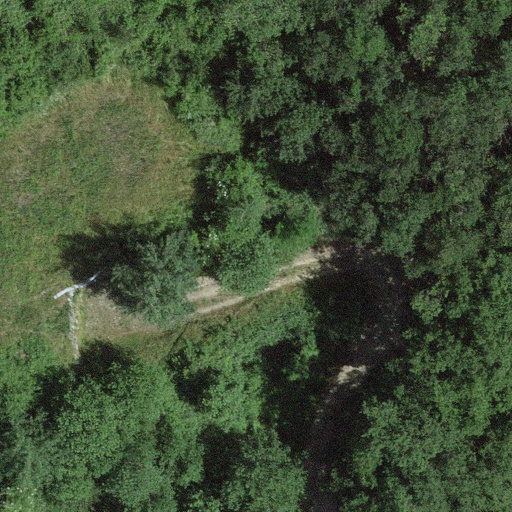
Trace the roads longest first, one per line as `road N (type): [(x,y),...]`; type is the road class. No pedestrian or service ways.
road 1 (track): [(316,511),(316,458),(329,408),(408,264),(511,200)]
road 2 (track): [(408,264),(365,248),(142,322)]
